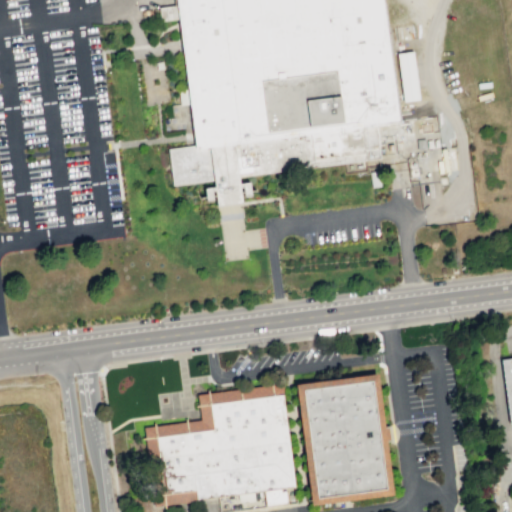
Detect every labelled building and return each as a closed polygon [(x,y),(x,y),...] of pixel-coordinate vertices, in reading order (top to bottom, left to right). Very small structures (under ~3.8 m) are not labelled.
[(172,0),(380,0),(396,122),(374,124),(378,158),(237,176),(240,202),(225,204),(215,205),(212,181),(169,187),(164,147),(181,144),(191,143),(172,0)] [(417,99),(413,51),(397,53),(401,101),(417,99)] [(500,360),(511,358),(511,420),(508,421),(500,360)] [(300,391),(383,380),(399,500),(316,511),(300,391)] [(301,490),(288,387),(201,398),(204,424),(192,425),(148,431),(158,509),(301,490)]
